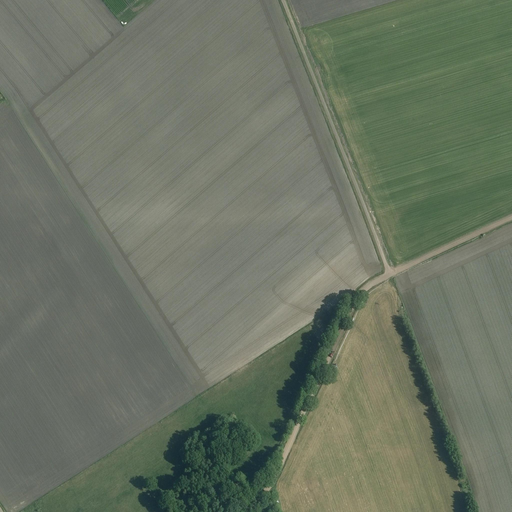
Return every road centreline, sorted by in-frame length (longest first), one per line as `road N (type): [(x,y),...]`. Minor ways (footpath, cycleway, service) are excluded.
road 1 (track): [(244,511),(277,471),(366,287),(511,217)]
road 2 (unclassified): [(389,274),(282,0)]
